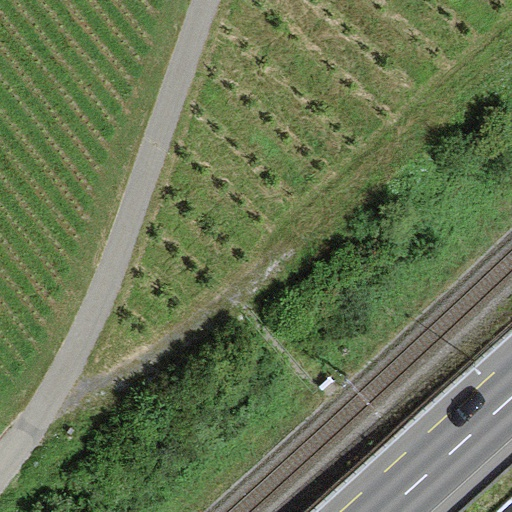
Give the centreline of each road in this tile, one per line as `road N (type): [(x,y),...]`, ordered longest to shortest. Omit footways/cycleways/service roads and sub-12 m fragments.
road 1 (unclassified): [(0,473),(42,419),(97,320),(207,0)]
road 2 (primary): [(511,395),(382,511)]
